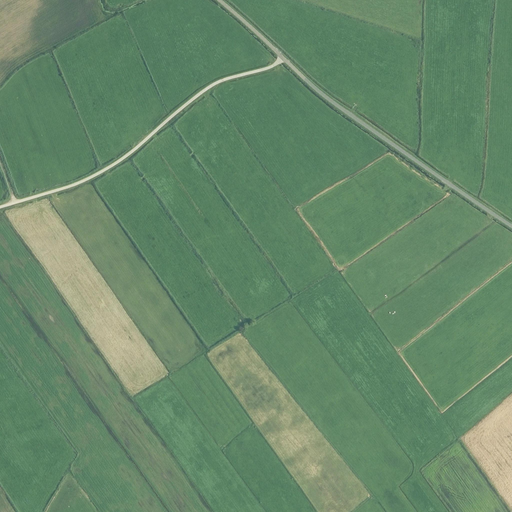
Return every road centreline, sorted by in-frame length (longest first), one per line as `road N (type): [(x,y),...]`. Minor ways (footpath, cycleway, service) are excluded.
road 1 (unclassified): [(0,207),(85,180),(203,90),(282,57)]
road 2 (unclassified): [(511,225),(318,91),(282,57)]
